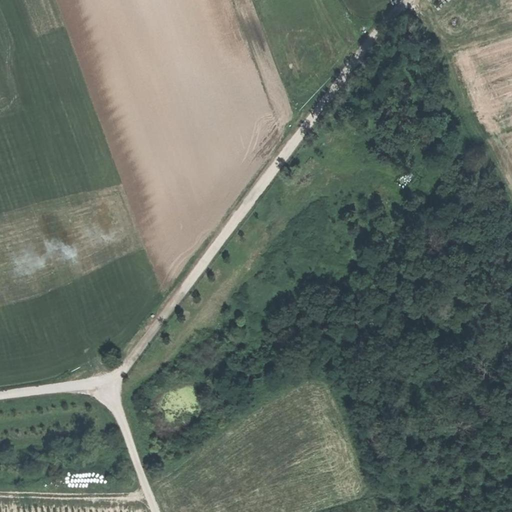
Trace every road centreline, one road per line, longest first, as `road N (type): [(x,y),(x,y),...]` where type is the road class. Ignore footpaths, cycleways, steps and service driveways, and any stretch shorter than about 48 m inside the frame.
road 1 (track): [(0,396),(109,385),(405,0)]
road 2 (track): [(149,502),(0,497)]
road 3 (track): [(109,385),(152,511)]
